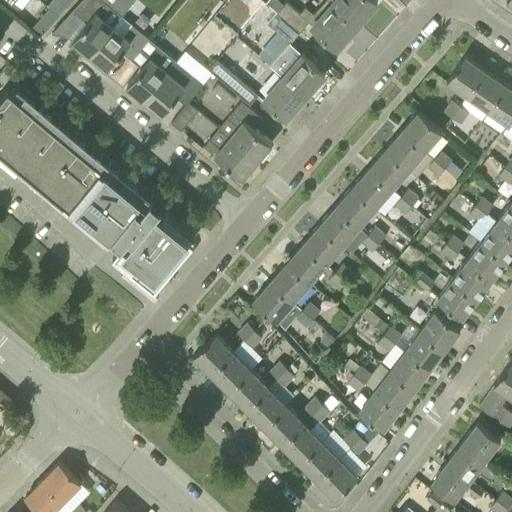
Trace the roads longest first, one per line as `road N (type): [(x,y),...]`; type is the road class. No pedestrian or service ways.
road 1 (residential): [(244,222),(0,19)]
road 2 (residential): [(244,222),(441,0)]
road 3 (residential): [(365,511),(511,323)]
road 4 (residential): [(298,511),(135,352)]
road 5 (residential): [(135,352),(244,222)]
road 6 (residential): [(194,511),(76,413)]
